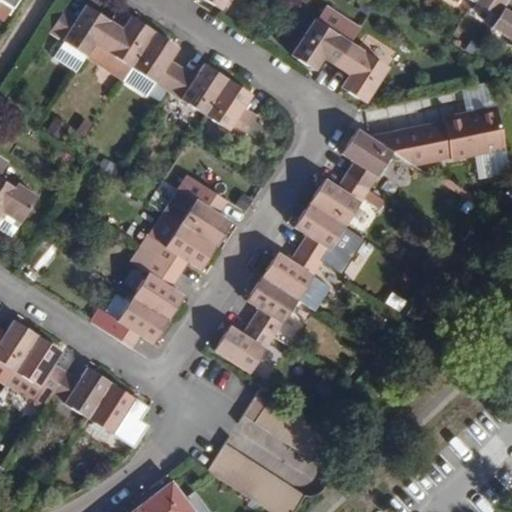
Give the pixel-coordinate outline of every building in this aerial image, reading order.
[(0,0),(0,16),(5,20),(17,0),(0,0)] [(471,0),(495,16),(505,0),(471,0)] [(511,14),(511,0),(505,0),(495,16),(489,25),(500,33),(502,30),(511,14)] [(90,41),(104,18),(80,3),(72,15),(58,5),(43,28),(82,53),(90,41)] [(127,65),(150,29),(125,14),(117,26),(104,18),(90,41),(127,65)] [(510,28),(511,29),(511,14),(502,30),(500,33),(505,36),(510,28)] [(322,55),(334,63),(347,42),(311,18),(289,54),(313,69),(322,55)] [(174,45),(150,29),(127,65),(139,73),(165,90),(180,66),(166,57),(174,45)] [(347,42),(334,63),(348,72),(339,86),(362,101),(384,65),(347,42)] [(192,74),(180,66),(165,90),(202,113),(225,77),(200,61),(192,74)] [(247,92),(225,77),(202,113),(238,136),(253,113),(240,105),(247,92)] [(389,151),(409,163),(447,154),(447,157),(501,145),(493,107),(462,114),(461,111),(438,116),(439,120),(366,136),(389,151)] [(351,161),(344,173),(366,187),(388,153),(389,151),(366,136),(354,129),(338,153),(351,161)] [(322,179),(307,202),(342,224),(356,202),(373,213),(383,198),(366,187),(344,173),(335,187),(322,179)] [(185,175),(176,190),(178,191),(164,213),(179,223),(213,245),(228,222),(215,214),(224,200),(201,186),(185,175)] [(0,210),(17,221),(32,195),(13,183),(11,187),(0,180),(0,210)] [(342,224),(307,202),(292,226),(305,234),(297,247),(319,261),(342,224)] [(213,245),(179,223),(164,248),(148,238),(140,250),(177,274),(185,260),(199,269),(213,245)] [(295,298),(319,261),(297,247),(288,261),(275,253),(260,276),(295,298)] [(147,274),(132,297),(166,319),(182,295),(169,286),(177,274),(140,250),(131,264),(147,274)] [(257,309),(250,321),(271,335),(295,298),(260,276),(244,301),(257,309)] [(166,319),(132,297),(117,321),(102,311),(93,324),(129,347),(138,333),(151,342),(166,319)] [(0,362),(13,371),(36,335),(13,321),(4,334),(0,330),(0,362)] [(271,335),(250,321),(241,335),(227,327),(213,350),(248,372),(271,335)] [(59,351),(36,335),(13,371),(51,395),(65,373),(51,364),(59,351)] [(88,419),(110,384),(84,368),(77,381),(65,373),(51,395),(88,419)] [(133,398),(110,384),(88,419),(125,443),(139,421),(125,412),(133,398)] [(315,424),(270,395),(254,420),(325,465),(341,440),(315,424)] [(294,511),(305,496),(224,444),(208,470),(271,511),(294,511)] [(193,511),(172,483),(133,511),(193,511)]
